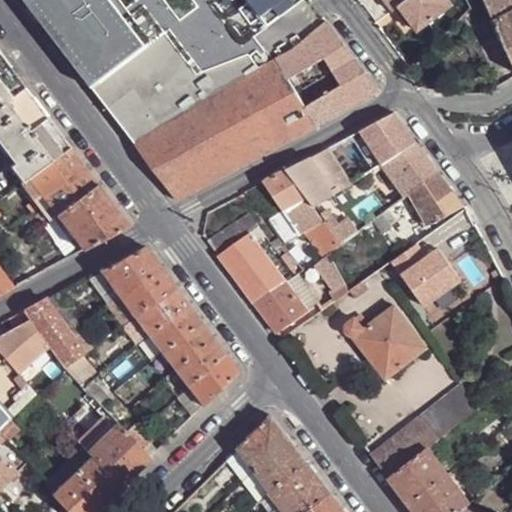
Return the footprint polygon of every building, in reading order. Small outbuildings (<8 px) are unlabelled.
[(25,0),(38,16),(135,143),(134,144),(136,146),(177,200),(314,127),(380,93),(327,22),(309,0),(25,0)] [(400,6),(395,0),(385,0),(394,10),(400,6)] [(395,0),(400,6),(419,31),(454,4),(450,0),(395,0)] [(511,0),(485,0),(496,23),(511,14),(511,0)] [(511,58),(511,14),(496,23),(511,58)] [(22,181),(70,147),(0,54),(0,146),(6,155),(8,154),(14,163),(10,165),(22,181)] [(395,113),(360,132),(364,136),(383,164),(418,143),(395,113)] [(360,140),(356,142),(367,158),(375,168),(383,164),(364,136),(360,140)] [(438,171),(418,143),(383,164),(406,196),(411,192),(438,171)] [(84,249),(128,225),(70,147),(22,181),(21,182),(49,220),(53,217),(57,222),(62,218),(84,249)] [(329,148),(287,170),(303,192),(314,206),(350,184),(329,148)] [(357,165),(363,176),(375,168),(367,158),(357,165)] [(406,196),(383,164),(375,168),(398,202),(406,196)] [(265,181),(282,207),(303,192),(287,170),(265,181)] [(425,217),(430,226),(464,207),(438,171),(411,192),(425,217)] [(238,205),(248,200),(244,192),(234,198),(238,205)] [(282,207),(300,233),(303,231),(315,225),(324,220),(321,216),(314,206),(303,192),(282,207)] [(300,233),(282,207),(267,217),(280,236),(285,242),(300,233)] [(391,213),(388,210),(381,215),(384,218),(391,213)] [(250,232),(258,226),(248,212),(240,218),(249,230),(217,253),(220,255),(250,232)] [(328,212),(321,216),(324,220),(325,219),(332,231),(339,226),(328,212)] [(372,222),(377,228),(382,225),(386,221),(384,218),(381,215),(372,222)] [(430,226),(425,217),(417,221),(422,231),(430,226)] [(209,241),(217,253),(249,230),(240,218),(209,241)] [(321,236),(326,247),(331,245),(338,240),(332,231),(325,219),(324,220),(315,225),(321,236)] [(339,226),(332,231),(341,243),(341,244),(351,237),(356,233),(357,232),(348,220),(339,226)] [(382,225),(387,232),(391,229),(392,228),(386,221),(382,225)] [(315,225),(303,231),(311,242),(312,242),(321,236),(315,225)] [(278,332),(309,309),(287,281),(265,252),(262,247),(250,232),(220,255),(278,332)] [(285,242),(280,236),(270,242),(274,247),(275,247),(285,242)] [(326,247),(321,236),(312,242),(322,255),(331,247),(331,245),(326,247)] [(417,244),(392,261),(424,306),(461,280),(440,249),(427,258),(417,244)] [(144,247),(100,270),(119,296),(121,299),(161,270),(144,247)] [(290,252),(283,257),(292,270),(299,264),(290,252)] [(0,294),(13,287),(6,275),(0,267),(0,294)] [(100,270),(86,277),(107,305),(119,296),(100,270)] [(175,287),(161,270),(121,299),(135,316),(175,287)] [(287,281),(309,309),(322,300),(300,271),(295,274),(287,281)] [(328,292),(335,301),(349,291),(344,281),(328,292)] [(363,282),(349,291),(356,300),(369,290),(363,282)] [(135,316),(149,336),(187,304),(175,287),(135,316)] [(55,294),(45,299),(72,338),(81,331),(55,294)] [(45,299),(25,310),(32,321),(52,348),(65,367),(75,361),(83,353),(72,338),(45,299)] [(121,299),(109,306),(122,325),(135,316),(121,299)] [(201,322),(187,304),(149,336),(162,353),(201,322)] [(369,326),(364,329),(356,318),(349,323),(349,324),(348,324),(347,325),(346,326),(346,327),(346,328),(346,329),(346,331),(346,332),(347,333),(348,334),(349,335),(350,336),(350,337),(351,337),(353,337),(354,338),(369,358),(377,351),(394,374),(427,349),(395,306),(369,326)] [(356,318),(364,329),(369,326),(360,315),(356,318)] [(135,316),(122,325),(137,344),(149,336),(135,316)] [(0,337),(0,353),(16,372),(52,348),(32,321),(0,337)] [(213,339),(201,322),(162,353),(175,371),(213,339)] [(93,347),(81,331),(72,338),(83,353),(93,347)] [(213,339),(175,371),(188,388),(226,356),(213,339)] [(377,351),(369,358),(386,380),(394,374),(377,351)] [(0,430),(10,421),(37,395),(16,372),(0,353),(0,430)] [(239,373),(226,356),(188,388),(203,407),(239,373)] [(86,372),(75,361),(65,367),(77,380),(86,372)] [(126,418),(92,382),(85,389),(93,398),(109,415),(119,425),(126,418)] [(434,406),(452,428),(480,406),(462,384),(434,406)] [(188,388),(177,399),(192,419),(203,407),(188,388)] [(422,416),(439,438),(452,428),(434,406),(422,416)] [(109,415),(79,442),(85,448),(89,452),(119,425),(109,415)] [(272,416),(237,449),(255,472),(291,440),(272,416)] [(372,455),(389,478),(428,448),(438,439),(439,438),(422,416),(372,455)] [(0,433),(7,441),(9,443),(20,432),(10,421),(0,430),(0,433)] [(153,440),(137,424),(127,433),(143,451),(153,440)] [(121,488),(150,459),(143,451),(127,433),(119,425),(89,452),(93,457),(121,488)] [(438,439),(428,448),(433,455),(443,446),(438,439)] [(308,463),(291,440),(255,472),(272,495),(308,463)] [(46,483),(52,496),(93,457),(89,452),(85,448),(46,483)] [(389,478),(408,504),(447,473),(433,455),(428,448),(389,478)] [(237,449),(226,460),(243,483),(255,472),(237,449)] [(0,488),(18,471),(0,456),(0,488)] [(95,511),(121,488),(93,457),(52,496),(66,511),(95,511)] [(306,511),(330,492),(308,463),(272,495),(285,511),(306,511)] [(266,499),(272,495),(255,472),(243,483),(259,504),(260,503),(266,499)] [(414,511),(457,511),(469,502),(465,497),(447,473),(408,504),(414,511)] [(479,486),(465,497),(469,502),(485,490),(484,489),(481,487),(479,486)] [(306,511),(345,511),(330,492),(306,511)] [(266,499),(260,503),(266,511),(274,511),(276,511),(266,499)] [(457,511),(476,511),(469,502),(457,511)]
